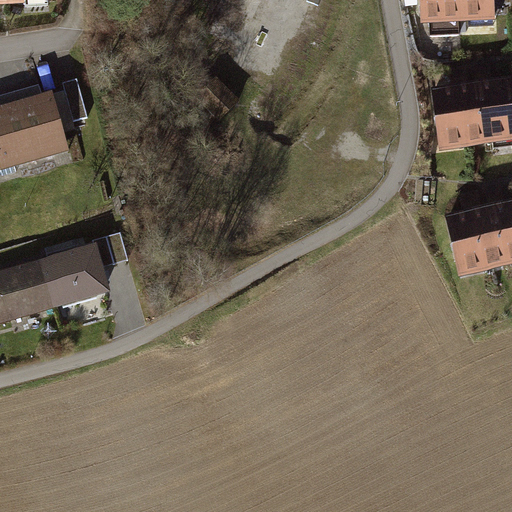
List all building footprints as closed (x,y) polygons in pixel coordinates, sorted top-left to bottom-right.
[(66,0),(0,0),(0,12),(67,10),(66,0)] [(456,0),(419,0),(421,28),(457,27),(456,0)] [(493,0),(456,0),(457,27),(494,26),(493,0)] [(477,86),(473,87),(479,149),(511,145),(511,82),(493,85),(491,63),(475,64),(477,86)] [(451,89),(433,91),(439,153),(479,149),(473,87),(468,87),(466,65),(448,67),(451,89)] [(217,81),(196,101),(216,122),(237,102),(217,81)] [(50,94),(17,103),(35,166),(68,157),(50,94)] [(17,103),(0,107),(0,168),(2,175),(35,166),(17,103)] [(490,209),(485,210),(497,273),(511,270),(511,205),(507,206),(502,185),(486,188),(490,209)] [(465,214),(446,218),(458,281),(497,273),(485,210),(481,211),(477,189),(461,192),(465,214)] [(122,234),(94,242),(96,249),(43,264),(55,308),(79,301),(78,298),(107,290),(102,270),(130,262),(122,234)] [(43,264),(0,275),(0,322),(55,308),(43,264)]
